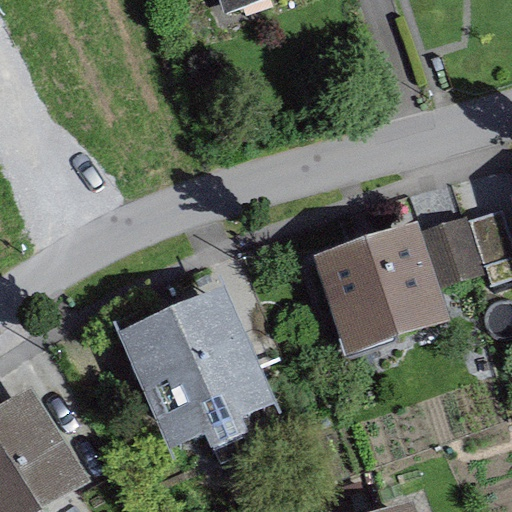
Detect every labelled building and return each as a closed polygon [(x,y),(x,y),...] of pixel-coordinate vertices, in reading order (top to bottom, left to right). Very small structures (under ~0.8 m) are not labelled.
[(221,0),(230,25),(302,0),(221,0)] [(429,238),(451,298),(489,284),(468,224),(429,238)] [(370,381),(468,345),(451,298),(429,238),(330,274),(370,381)] [(241,305),(141,346),(187,461),(288,421),(241,305)] [(46,407),(0,432),(0,511),(93,511),(102,507),(46,407)]
